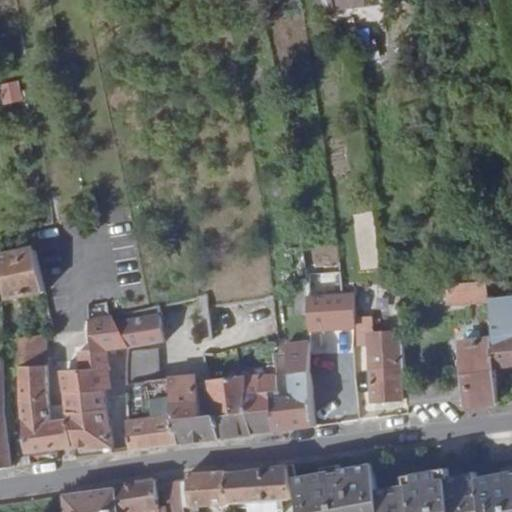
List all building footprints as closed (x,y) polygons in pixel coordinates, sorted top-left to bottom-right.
[(373,28),(355,29),(356,60),(374,59),(373,28)] [(0,99),(1,104),(22,100),(18,80),(0,84),(0,99)] [(0,250),(8,294),(45,287),(38,245),(10,250),(8,239),(0,241),(0,250)] [(310,305),(309,288),(307,278),(287,281),(288,306),(297,306),(310,305)] [(487,285),(448,289),(450,310),(489,306),(487,285)] [(310,305),(310,326),(356,323),(355,286),(349,286),(309,288),(310,305)] [(204,296),(203,341),(212,340),(213,325),(214,304),(214,294),(204,296)] [(241,319),(238,300),(214,304),(213,325),(241,319)] [(100,304),(101,314),(114,313),(113,303),(100,304)] [(114,313),(127,344),(160,338),(152,306),(149,307),(132,311),(114,313)] [(298,334),(297,306),(288,306),(290,334),(298,334)] [(68,420),(72,446),(110,443),(103,392),(112,390),(108,350),(127,344),(114,313),(101,314),(84,315),(89,334),(80,337),(75,339),(79,360),(62,365),(68,420)] [(76,316),(80,337),(89,334),(84,315),(76,316)] [(356,327),(357,346),(374,345),(375,399),(403,398),(403,370),(408,370),(407,336),(374,337),(373,327),(356,327)] [(464,329),(470,405),(498,401),(495,370),(492,339),(477,340),(476,328),(464,329)] [(19,335),(18,358),(46,355),(45,330),(19,335)] [(511,337),(492,339),(495,370),(511,367),(511,337)] [(314,398),(313,377),(311,341),(291,342),(294,397),(281,397),(281,394),(271,396),(274,428),(315,424),(314,398)] [(128,378),(145,377),(144,348),(129,350),(127,351),(128,378)] [(218,379),(215,350),(212,350),(204,351),(207,384),(215,416),(219,434),(274,428),(271,396),(281,394),(278,357),(268,357),(270,372),(218,379)] [(18,402),(25,450),(72,447),(72,446),(68,420),(50,421),(48,395),(46,355),(18,358),(18,402)] [(1,407),(2,361),(0,361),(0,466),(9,465),(1,407)] [(458,372),(409,377),(410,406),(460,399),(458,372)] [(191,374),(165,376),(177,438),(219,434),(215,416),(199,418),(191,374)] [(177,438),(165,376),(145,377),(128,378),(131,448),(178,442),(177,438)] [(335,376),(313,377),(314,398),(336,397),(335,376)] [(337,421),(336,397),(314,398),(315,424),(337,421)] [(511,511),(511,476),(477,482),(476,474),(447,478),(446,469),(424,472),(427,495),(409,497),(408,484),(403,486),(374,490),(369,462),(337,467),(337,470),(327,472),(326,469),(318,470),(289,475),(294,511),(511,511)] [(317,465),(318,470),(326,469),(327,472),(337,470),(337,467),(336,462),(317,465)] [(228,470),(232,502),(287,495),(282,463),(228,470)] [(189,476),(180,477),(184,511),(232,506),(232,502),(228,470),(228,468),(188,469),(189,476)] [(402,476),(403,486),(408,484),(409,497),(427,495),(424,472),(408,475),(402,476)] [(168,511),(167,504),(161,504),(157,480),(157,477),(115,482),(116,485),(119,511),(121,511),(142,510),(142,511),(168,511)] [(119,511),(116,485),(68,492),(68,496),(70,511),(119,511)]
